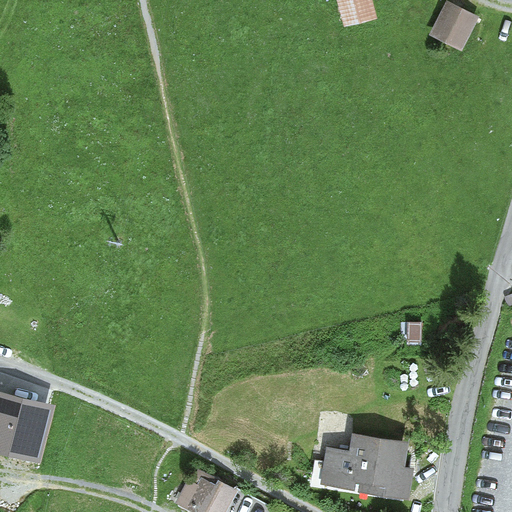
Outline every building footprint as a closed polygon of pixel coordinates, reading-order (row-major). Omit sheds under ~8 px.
[(341,0),(346,21),(372,15),(368,0),(341,0)] [(449,9),(437,31),(459,42),(470,20),(449,9)] [(408,322),(408,341),(421,341),(422,322),(408,322)] [(38,451),(48,406),(1,396),(0,399),(0,422),(11,425),(7,444),(38,451)] [(55,447),(91,451),(96,409),(61,404),(55,447)] [(405,491),(408,472),(398,470),(402,446),(352,438),(350,453),(331,450),(329,467),(314,465),(312,477),(351,484),(353,473),(381,478),(379,487),(405,491)] [(181,501),(194,508),(192,511),(205,511),(221,483),(200,472),(197,478),(203,481),(200,487),(191,482),(181,501)] [(221,511),(233,490),(221,483),(205,511),(221,511)]
